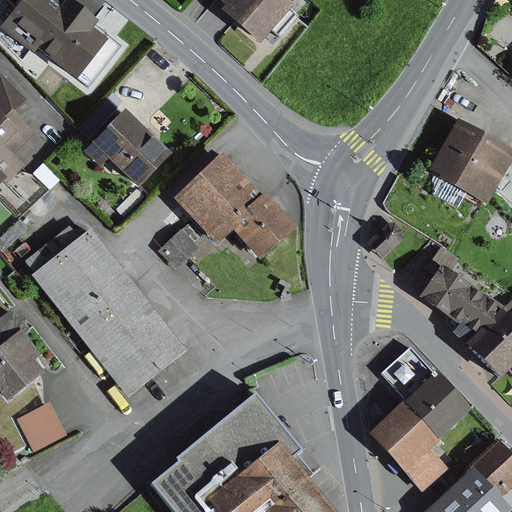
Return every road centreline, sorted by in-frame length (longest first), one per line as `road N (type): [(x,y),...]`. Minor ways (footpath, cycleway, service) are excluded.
road 1 (tertiary): [(128,0),(303,158),(345,180)]
road 2 (residential): [(330,300),(406,317),(511,433)]
road 3 (tertiary): [(345,180),(465,0)]
road 4 (unclassified): [(330,300),(362,511)]
road 5 (unclassified): [(345,180),(331,217),(330,300)]
